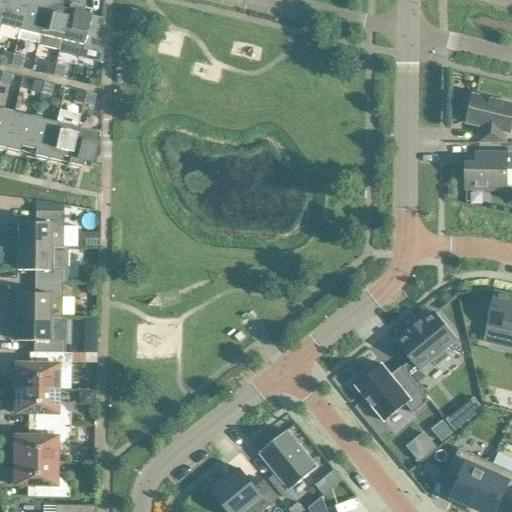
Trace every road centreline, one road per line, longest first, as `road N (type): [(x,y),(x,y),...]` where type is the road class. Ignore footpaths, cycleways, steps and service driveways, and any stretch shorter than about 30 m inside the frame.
road 1 (residential): [(141,511),(158,470),(286,370)]
road 2 (residential): [(411,234),(406,30)]
road 3 (residential): [(286,370),(380,296),(402,270),(411,234)]
road 4 (residential): [(286,370),(401,511)]
road 5 (residential): [(277,0),(406,30)]
